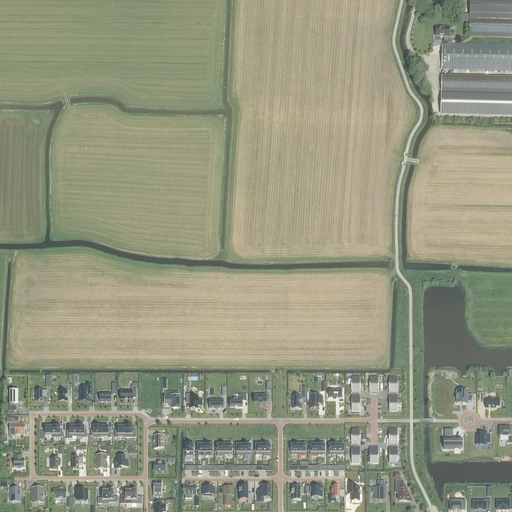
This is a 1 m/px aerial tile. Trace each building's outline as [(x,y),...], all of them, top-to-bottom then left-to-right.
[(511,37),(511,0),(469,0),(469,37),(511,37)] [(443,44),(442,44),(441,70),(511,71),(511,45),(450,44),(450,36),(449,36),(449,27),(436,27),(435,36),(443,37),(443,44)] [(511,77),(441,76),(441,92),(440,114),(511,115),(511,77)] [(352,391),(352,394),(359,394),(359,391),(360,391),(360,385),(360,378),(352,378),(352,385),(351,385),(351,391),(352,391)] [(370,391),(370,394),(378,394),(378,391),(378,385),(378,378),(370,378),(370,385),(370,391)] [(389,391),(389,394),(397,394),(397,391),(398,391),(398,385),(397,385),(397,378),(389,378),(389,385),(389,391)] [(80,388),(80,402),(89,402),(89,396),(92,396),(92,385),(85,385),(85,388),(80,388)] [(132,400),(132,396),(136,396),(136,398),(136,387),(133,387),(132,387),(132,392),(120,392),(120,400),(132,400)] [(18,390),(13,390),(11,390),(10,390),(10,395),(10,411),(17,411),(17,406),(18,406),(18,396),(18,390)] [(59,391),(59,402),(67,402),(67,397),(71,397),(71,390),(67,390),(67,391),(59,391)] [(329,390),(329,398),(333,398),(333,399),(338,399),(338,398),(342,398),(342,390),(329,390)] [(36,391),(36,402),(43,402),(43,398),(47,398),(47,391),(36,391)] [(147,403),(158,403),(158,392),(154,392),(154,394),(142,394),(142,402),(147,402),(147,403)] [(172,409),(179,409),(179,396),(178,396),(178,393),(173,393),(173,396),(172,396),(172,398),(165,398),(165,405),(172,405),(172,409)] [(457,393),(457,405),(462,405),(462,406),(467,406),(467,404),(472,404),(472,398),(467,398),(467,395),(462,395),(462,393),(457,393)] [(190,400),(190,404),(190,409),(198,409),(198,406),(202,406),(202,400),(198,400),(198,397),(191,397),(191,394),(186,394),(186,400),(190,400)] [(254,397),(254,404),(259,404),(259,405),(262,405),(262,404),(266,404),(266,401),(269,401),(269,394),(266,394),(266,397),(254,397)] [(230,399),(230,407),(235,407),(235,408),(235,407),(237,407),(237,408),(238,408),(238,407),(242,407),(242,401),(246,401),(246,395),(239,395),(239,399),(230,399)] [(485,408),(495,408),(495,406),(499,406),(499,400),(495,400),(495,399),(486,399),(486,395),(482,395),(482,402),(485,402),(485,408)] [(319,396),(318,396),(319,396),(311,396),(311,401),(310,401),(310,409),(318,409),(318,405),(322,405),(322,406),(323,406),(323,396),(322,396),(322,397),(319,397),(319,396)] [(359,399),(359,396),(352,396),(352,399),(351,399),(351,405),(352,405),(352,412),(360,412),(360,405),(360,399),(359,399)] [(397,399),(397,396),(389,396),(389,399),(389,405),(389,412),(397,412),(397,405),(398,405),(398,399),(397,399)] [(301,397),(293,397),(293,409),(301,409),(301,404),(302,404),(302,401),(301,401),(301,397)] [(218,409),(223,409),(223,400),(209,400),(209,409),(215,409),(215,410),(216,410),(216,409),(218,409),(218,410),(218,409)] [(11,425),(11,435),(16,435),(16,436),(20,436),(20,435),(24,435),(24,430),(22,430),(22,425),(11,425)] [(52,436),(52,438),(63,438),(63,431),(60,431),(60,427),(52,427),(53,427),(53,436),(52,436)] [(67,431),(67,439),(72,439),(72,437),(77,437),(77,427),(69,427),(69,431),(67,431)] [(87,438),(87,431),(84,431),(84,427),(77,427),(77,437),(77,438),(87,438)] [(101,438),(101,437),(101,427),(94,427),(94,431),(91,431),(91,437),(94,437),(94,438),(101,438)] [(111,431),(108,431),(108,427),(101,427),(101,437),(108,437),(108,438),(111,438),(111,431)] [(125,427),(118,427),(118,431),(115,431),(115,438),(118,438),(118,437),(125,437),(125,427)] [(136,438),(136,431),(132,431),(132,427),(125,427),(125,437),(125,438),(136,438)] [(507,428),(500,428),(500,437),(508,437),(508,444),(511,443),(511,435),(511,429),(507,429),(507,428)] [(359,430),(351,430),(351,437),(351,443),(352,443),(352,446),(359,446),(359,443),(360,443),(360,437),(359,437),(359,430)] [(397,430),(389,430),(389,437),(389,443),(390,443),(390,446),(397,446),(397,443),(398,443),(398,437),(397,437),(397,430)] [(453,448),(461,448),(462,448),(462,439),(462,441),(453,441),(453,439),(453,430),(444,430),(444,440),(443,440),(443,450),(453,449),(453,448)] [(476,444),(480,444),(480,446),(486,446),(486,443),(490,443),(490,436),(486,436),(486,434),(480,434),(480,436),(476,436),(476,435),(475,435),(476,445),(476,444)] [(163,448),(163,436),(155,436),(155,440),(154,440),(154,444),(155,444),(154,449),(159,449),(159,448),(163,448)] [(360,451),(359,451),(359,448),(352,448),(352,451),(351,451),(351,457),(351,465),(360,465),(360,457),(360,451)] [(370,457),(370,464),(378,464),(378,457),(378,451),(378,448),(370,448),(370,451),(370,457)] [(389,457),(389,464),(397,464),(397,457),(398,457),(398,451),(397,451),(397,448),(390,448),(390,451),(389,451),(389,457)] [(14,460),(14,467),(17,467),(17,469),(21,469),(21,467),(24,467),(24,460),(22,460),(22,454),(15,454),(15,460),(14,460)] [(106,470),(106,456),(96,456),(96,458),(95,458),(95,465),(96,465),(96,468),(101,468),(101,470),(106,470)] [(118,461),(115,461),(115,469),(121,469),(121,468),(128,468),(128,462),(125,462),(125,457),(118,457),(118,461)] [(72,458),(72,469),(79,469),(79,465),(83,465),(83,458),(72,458)] [(60,460),(58,460),(58,459),(50,459),(50,469),(58,469),(58,466),(60,466),(60,460)] [(165,463),(154,463),(154,471),(165,471),(165,463)] [(377,482),(377,488),(372,488),(372,493),(374,493),(375,500),(380,500),(380,502),(386,502),(386,488),(384,488),(384,482),(377,482)] [(412,502),(402,482),(396,482),(396,492),(399,493),(399,494),(399,502),(412,502)] [(348,491),(348,495),(351,495),(351,499),(359,499),(359,495),(360,495),(360,491),(359,491),(359,488),(355,488),(355,484),(348,484),(348,491)] [(196,495),(196,487),(193,487),(193,486),(189,486),(189,487),(184,487),(184,491),(185,491),(185,495),(196,495)] [(211,487),(202,487),(202,495),(211,495),(211,497),(215,497),(215,488),(211,488),(211,487)] [(229,487),(227,487),(223,487),(223,495),(225,495),(224,503),(230,503),(230,495),(232,495),(232,490),(233,490),(233,487),(229,487)] [(239,487),(239,490),(239,493),(239,500),(248,500),(248,504),(252,504),(252,494),(248,494),(248,487),(239,487)] [(263,490),(258,490),(258,502),(263,502),(263,498),(270,498),(270,487),(263,487),(263,490)] [(293,501),(301,501),(301,495),(304,495),(304,488),(301,488),(301,487),(293,487),(293,490),(291,490),(291,494),(293,494),(293,501)] [(322,498),(323,498),(323,487),(322,487),(319,487),(318,487),(316,487),(310,487),(310,493),(312,493),(312,498),(312,497),(322,497),(322,498)] [(336,502),(336,498),(339,498),(339,487),(335,487),(332,487),(332,490),(331,490),(331,493),(332,493),(332,496),(329,496),(329,502),(336,502)] [(17,489),(11,488),(11,498),(11,500),(18,500),(20,500),(20,495),(20,493),(20,492),(20,489),(17,489)] [(38,489),(33,489),(32,489),(32,502),(38,502),(38,503),(43,503),(43,489),(38,489)] [(54,490),(54,495),(55,495),(55,499),(66,499),(66,490),(62,490),(59,490),(54,490)] [(81,490),(77,490),(77,501),(84,501),(84,500),(88,500),(88,491),(81,491),(81,490)] [(98,498),(98,504),(108,504),(108,503),(108,490),(102,490),(102,498),(98,498)] [(108,490),(108,503),(117,503),(117,497),(114,497),(114,490),(108,490)] [(125,497),(121,497),(121,504),(131,504),(131,490),(125,490),(125,497)] [(142,504),(142,497),(137,497),(137,490),(131,490),(131,504),(142,504)] [(505,511),(509,511),(509,510),(509,505),(511,505),(511,496),(509,497),(509,503),(497,503),(497,511),(502,511),(505,511)] [(486,507),(490,507),(490,500),(483,500),(483,503),(474,503),(474,511),(478,511),(481,511),(486,511),(486,507)]
